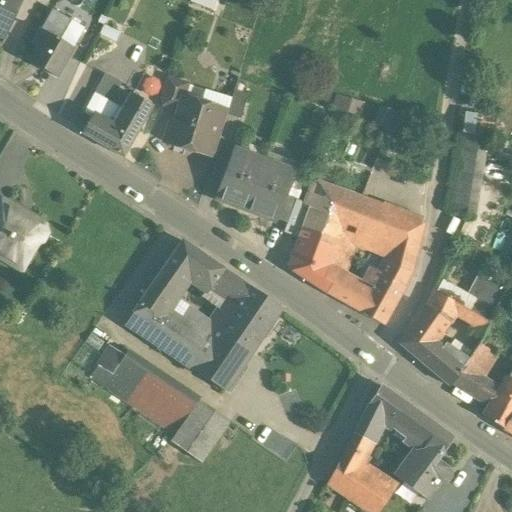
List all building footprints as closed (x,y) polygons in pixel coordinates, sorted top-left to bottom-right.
[(18,0),(0,0),(0,34),(4,36),(14,11),(18,0)] [(191,0),(190,4),(216,14),(221,1),(217,0),(191,0)] [(52,11),(32,46),(37,48),(29,62),(56,78),(72,50),(68,47),(58,42),(69,21),(52,11)] [(80,27),(69,21),(58,42),(68,47),(80,27)] [(120,34),(103,27),(99,36),(116,43),(120,34)] [(104,75),(93,96),(109,104),(120,83),(104,75)] [(187,85),(165,79),(160,98),(161,107),(177,111),(181,98),(183,99),(187,85)] [(482,84),(472,83),(470,95),(481,97),(482,84)] [(247,97),(233,92),(225,117),(240,121),(247,97)] [(331,119),(350,122),(355,124),(362,103),(337,95),(331,119)] [(109,104),(93,96),(84,115),(90,118),(91,116),(100,121),(109,104)] [(108,125),(103,122),(92,141),(123,159),(151,107),(132,96),(117,123),(114,128),(108,125)] [(183,99),(181,98),(177,111),(174,123),(169,125),(164,140),(166,144),(173,146),(175,145),(176,143),(185,146),(184,148),(186,150),(201,155),(210,126),(215,109),(183,99)] [(394,114),(378,109),(371,131),(388,136),(394,114)] [(90,118),(81,135),(92,141),(103,122),(100,121),(91,116),(90,118)] [(117,123),(111,120),(108,125),(114,128),(117,123)] [(221,130),(210,126),(201,155),(213,159),(221,130)] [(483,137),(457,133),(446,213),(472,217),(483,137)] [(292,176),(234,155),(217,201),(275,222),(276,221),(284,197),(292,176)] [(304,177),(295,201),(294,203),(310,208),(346,220),(357,224),(370,229),(382,207),(304,177)] [(295,201),(284,197),(276,221),(286,225),(294,203),(295,201)] [(283,232),(299,237),(310,208),(294,203),(286,225),(283,232)] [(18,214),(1,204),(0,206),(0,248),(24,262),(36,242),(40,240),(44,235),(42,227),(36,224),(31,225),(17,217),(18,214)] [(421,222),(382,207),(370,229),(357,224),(353,239),(379,249),(375,254),(387,259),(410,271),(421,222)] [(346,220),(310,208),(299,237),(287,269),(326,294),(326,271),(341,234),(346,220)] [(357,224),(346,220),(341,234),(353,239),(357,224)] [(221,270),(180,243),(145,293),(165,306),(185,277),(190,276),(208,289),(221,270)] [(448,257),(432,294),(458,308),(474,317),(467,330),(468,331),(450,364),(459,369),(477,339),(478,339),(488,325),(507,289),(448,257)] [(363,294),(351,285),(341,303),(382,326),(403,288),(410,271),(387,259),(380,273),(367,297),(363,294)] [(236,280),(221,270),(208,289),(223,298),(226,295),(236,280)] [(351,285),(326,271),(326,294),(341,303),(351,285)] [(367,297),(380,273),(376,271),(363,294),(367,297)] [(250,289),(236,280),(226,295),(240,305),(250,289)] [(214,343),(213,345),(239,363),(241,364),(262,334),(267,326),(278,308),(250,289),(240,305),(214,343)] [(145,293),(136,307),(148,316),(154,307),(164,314),(165,312),(165,306),(145,293)] [(432,294),(423,314),(399,345),(419,361),(448,387),(459,369),(450,364),(430,348),(458,308),(432,294)] [(226,295),(223,298),(206,324),(200,335),(210,341),(214,343),(240,305),(226,295)] [(148,316),(136,307),(131,314),(144,323),(148,316)] [(164,314),(154,307),(148,316),(144,323),(154,330),(164,314)] [(178,321),(165,312),(164,314),(154,330),(166,338),(178,321)] [(200,335),(206,324),(187,312),(180,322),(200,335)] [(166,338),(154,330),(144,323),(131,314),(123,326),(147,342),(191,371),(198,359),(169,340),(166,338)] [(178,321),(166,338),(169,340),(180,322),(178,321)] [(200,335),(180,322),(169,340),(198,359),(210,341),(200,335)] [(239,363),(213,345),(214,343),(210,341),(198,359),(191,371),(220,390),(239,363)] [(199,406),(110,347),(89,380),(178,438),(199,406)] [(488,355),(476,347),(453,383),(472,394),(494,359),(493,358),(488,355)] [(497,352),(492,349),(488,355),(493,358),(497,352)] [(511,382),(510,381),(501,397),(494,393),(488,405),(489,405),(483,418),(503,430),(511,414),(511,382)] [(472,394),(453,383),(450,389),(483,418),(489,405),(488,405),(472,394)] [(406,406),(381,388),(368,407),(346,449),(362,457),(383,416),(394,425),(406,406)] [(226,424),(199,406),(178,438),(172,446),(200,464),(226,424)] [(453,440),(406,406),(394,425),(408,435),(401,443),(414,453),(396,476),(426,499),(438,484),(445,482),(448,478),(447,472),(436,463),(453,440)] [(511,414),(503,430),(511,436),(511,414)] [(362,457),(346,449),(340,461),(356,469),(362,457)] [(356,469),(340,461),(327,487),(351,503),(368,477),(356,469)] [(368,477),(351,503),(364,511),(381,485),(368,477)] [(381,485),(364,511),(365,511),(381,511),(394,494),(381,485)]
